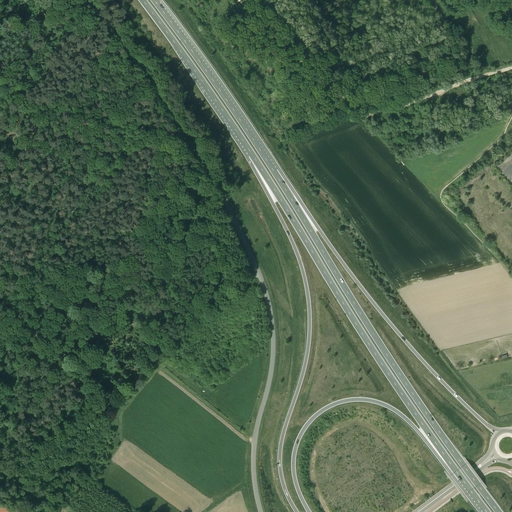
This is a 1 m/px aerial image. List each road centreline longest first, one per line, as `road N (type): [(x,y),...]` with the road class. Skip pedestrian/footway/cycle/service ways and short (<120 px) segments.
road 1 (unclassified): [(260,511),(253,452),(273,354),(263,283),(197,150),(88,0)]
road 2 (trunk): [(498,511),(399,374),(273,170)]
road 3 (trunk): [(251,154),(456,471)]
road 4 (trunk): [(251,154),(306,286),(309,338),(279,452),(296,511)]
road 5 (trunk): [(498,432),(405,341),(273,170)]
road 6 (trunk): [(308,511),(295,482),(294,450),(310,420),(339,401),(392,408),(456,471)]
road 7 (track): [(511,114),(497,143),(441,192),(511,275)]
road 8 (trunk): [(273,170),(154,0)]
road 9 (track): [(144,126),(23,273)]
road 10 (trunk): [(142,0),(251,154)]
road 11 (track): [(134,307),(146,329),(175,335),(257,271)]
road 12 (track): [(362,106),(397,109),(511,67)]
